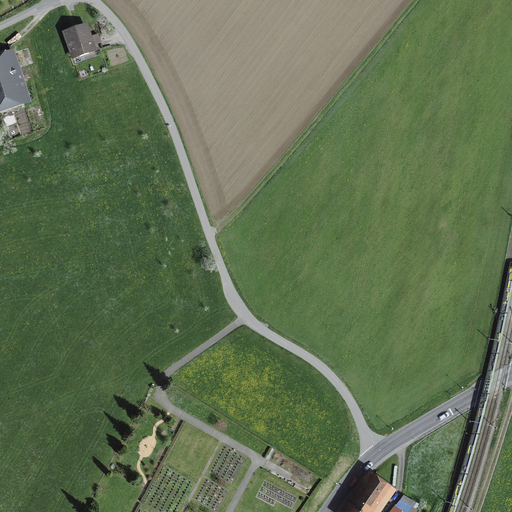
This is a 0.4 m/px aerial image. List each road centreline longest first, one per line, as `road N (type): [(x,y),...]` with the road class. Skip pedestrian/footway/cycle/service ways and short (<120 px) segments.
road 1 (residential): [(93,0),(124,34),(168,118),(239,307),(330,375),(376,453)]
road 2 (track): [(209,235),(417,0)]
road 3 (tertiary): [(376,453),(511,371)]
